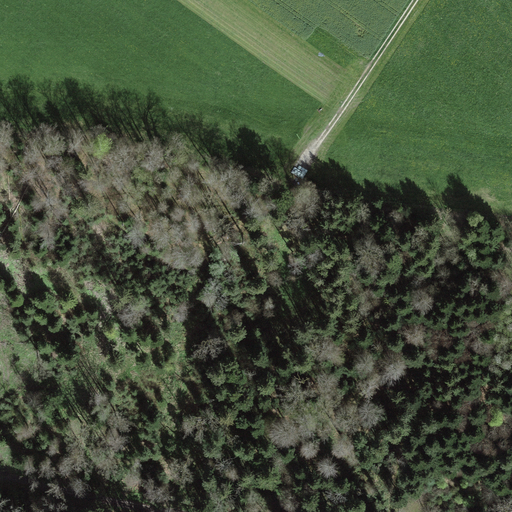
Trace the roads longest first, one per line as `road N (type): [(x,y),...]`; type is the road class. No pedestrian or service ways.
road 1 (track): [(415,0),(305,162)]
road 2 (track): [(0,480),(122,487),(187,511)]
